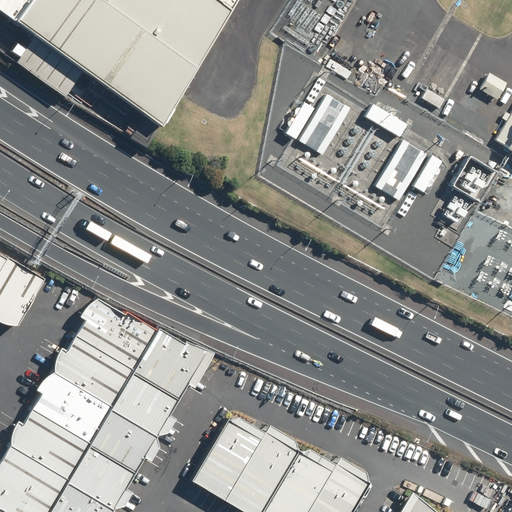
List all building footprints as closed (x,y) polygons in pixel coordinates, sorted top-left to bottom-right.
[(0,0),(0,12),(11,21),(25,0),(0,0)] [(25,0),(11,21),(154,125),(223,9),(210,0),(25,0)] [(210,0),(223,9),(229,0),(210,0)] [(328,0),(321,13),(383,48),(395,28),(367,12),(345,0),(328,0)] [(373,0),(367,12),(395,28),(409,2),(405,0),(373,0)] [(383,48),(321,13),(310,7),(299,28),(334,48),(328,58),(365,79),(383,48)] [(486,72),(476,89),(495,100),(505,83),(486,72)] [(325,95),(297,142),(320,155),(348,108),(325,95)] [(300,101),(283,132),(292,139),(310,107),(300,101)] [(370,105),(364,118),(396,135),(402,123),(370,105)] [(511,108),(494,139),(503,145),(502,148),(511,154),(511,108)] [(366,171),(382,142),(377,138),(360,168),(366,171)] [(400,140),(373,186),(398,200),(425,154),(400,140)] [(429,155),(410,185),(420,191),(439,161),(429,155)] [(482,181),(477,179),(480,174),(471,169),(469,174),(464,171),(460,178),(462,180),(459,187),(470,193),(474,186),(478,189),(482,181)] [(404,217),(417,195),(409,191),(396,213),(404,217)] [(453,221),(456,215),(460,217),(464,211),(460,209),(463,204),(452,198),(450,203),(446,201),(442,207),(445,209),(446,209),(443,216),(453,221)] [(0,324),(12,326),(42,278),(3,255),(3,259),(0,257),(0,324)] [(0,511),(42,511),(149,329),(119,311),(118,314),(92,298),(88,301),(84,303),(81,305),(75,316),(79,319),(71,334),(61,349),(55,347),(52,352),(50,357),(49,371),(43,373),(37,378),(29,390),(34,393),(26,407),(16,424),(12,421),(8,425),(5,431),(3,444),(0,448),(0,511)] [(106,511),(196,356),(149,329),(42,511),(106,511)] [(239,511),(254,511),(256,509),(291,453),(227,413),(186,479),(239,511)] [(291,453),(256,509),(260,511),(345,511),(362,486),(296,445),(291,453)] [(431,511),(430,510),(407,490),(392,511),(431,511)]
